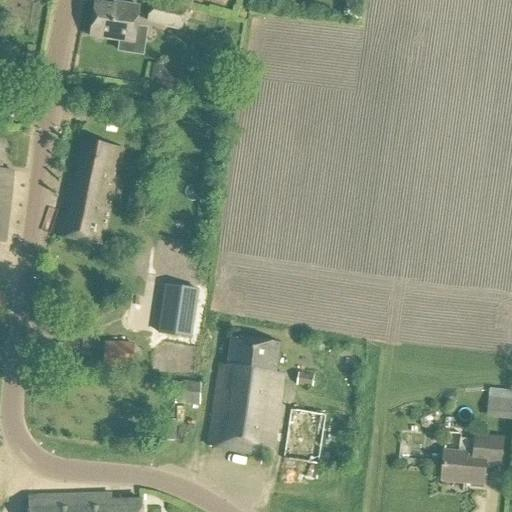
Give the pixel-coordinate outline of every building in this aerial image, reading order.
[(153,3),(147,23),(180,31),(184,17),(186,10),(153,3)] [(145,29),(136,28),(138,9),(113,4),(112,8),(93,6),(89,37),(120,41),(119,50),(142,53),(145,29)] [(120,150),(113,148),(85,142),(78,177),(71,175),(66,202),(71,203),(69,214),(63,213),(58,236),(100,245),(120,150)] [(0,172),(0,167),(3,145),(0,144),(0,245),(3,246),(12,174),(0,172)] [(166,286),(159,334),(190,339),(198,291),(166,286)] [(280,344),(231,337),(227,366),(220,365),(208,448),(270,457),(282,374),(276,373),(280,344)] [(104,345),(104,369),(134,370),(134,345),(104,345)] [(296,387),(312,389),(314,377),(298,375),(296,387)] [(174,406),(200,407),(200,384),(175,383),(174,406)] [(511,400),(488,398),(487,420),(511,422),(511,400)] [(290,410),(282,461),(319,467),(327,416),(290,410)] [(156,443),(174,443),(175,423),(157,423),(156,443)] [(504,439),(475,436),(474,456),(443,452),(440,480),(481,484),(483,465),(501,467),(504,439)] [(111,503),(110,496),(28,498),(28,511),(141,511),(141,502),(111,503)]
